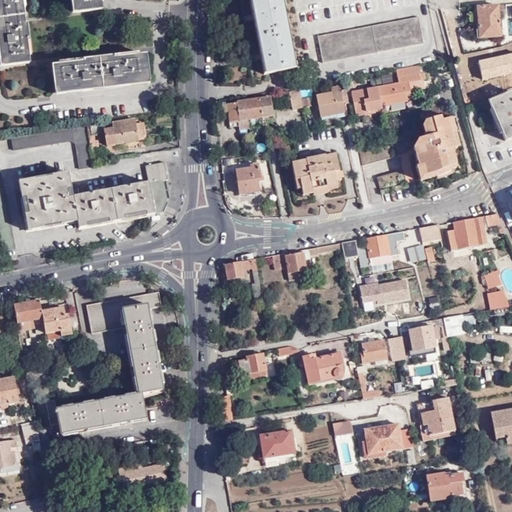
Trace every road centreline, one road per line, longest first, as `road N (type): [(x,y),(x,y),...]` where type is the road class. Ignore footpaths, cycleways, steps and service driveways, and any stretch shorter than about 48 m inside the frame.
road 1 (residential): [(268,236),(407,213),(476,189)]
road 2 (secondary): [(195,314),(195,478)]
road 3 (unknown): [(198,99),(338,73)]
road 4 (primary): [(198,0),(199,128)]
